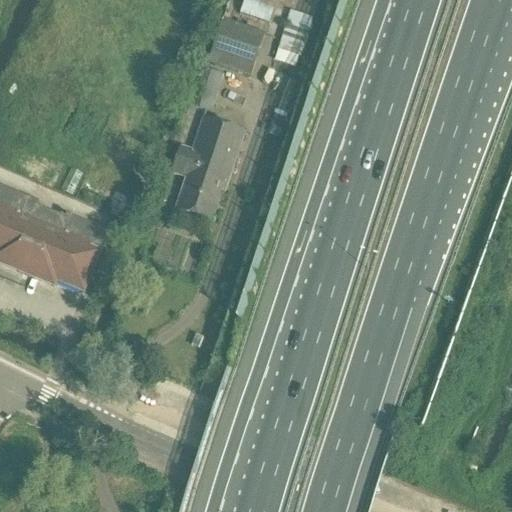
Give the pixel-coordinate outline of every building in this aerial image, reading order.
[(290,13),(278,51),(300,59),(312,20),(290,13)] [(265,36),(223,22),(208,64),(250,79),(265,36)] [(224,78),(199,70),(193,87),(189,86),(185,100),(189,101),(187,108),(212,116),(224,78)] [(173,175),(188,180),(177,210),(211,222),(223,186),(227,188),(246,134),(202,119),(192,152),(181,149),(179,156),(173,175)] [(0,265),(54,288),(56,283),(83,294),(100,253),(99,252),(106,232),(61,214),(60,217),(37,208),(39,203),(28,199),(28,200),(0,187),(0,265)]
